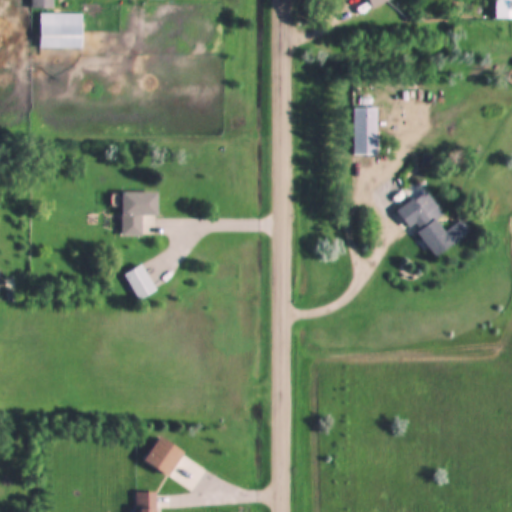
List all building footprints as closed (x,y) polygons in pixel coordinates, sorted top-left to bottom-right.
[(511,0),(495,0),(496,19),(511,19),(511,0)] [(82,49),(82,14),(40,14),(40,49),(82,49)] [(378,156),(378,108),(353,108),(353,156),(378,156)] [(159,216),(159,193),(122,193),(122,235),(142,235),(142,216),(159,216)] [(434,259),(471,233),(462,220),(443,234),(417,197),(399,210),(434,259)] [(127,275),(138,300),(155,292),(145,273),(140,275),(137,270),(127,275)] [(146,463),(172,475),(184,451),(158,438),(146,463)] [(155,511),(156,491),(135,491),(135,511),(129,511),(128,511),(155,511)]
